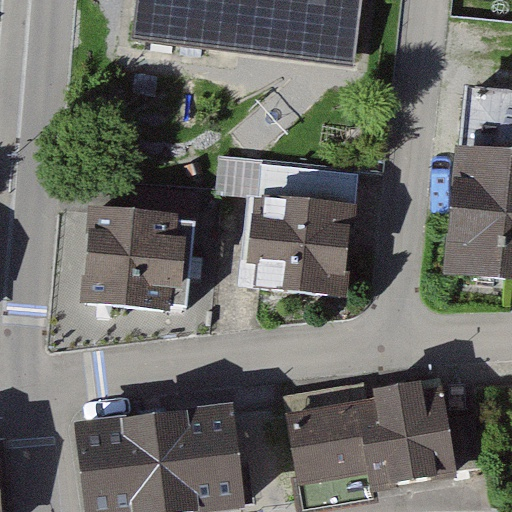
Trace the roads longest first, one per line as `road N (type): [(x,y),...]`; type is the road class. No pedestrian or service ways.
road 1 (residential): [(28,385),(26,314),(50,0)]
road 2 (residential): [(393,344),(28,385)]
road 3 (residential): [(393,344),(432,0)]
road 4 (residential): [(43,511),(28,385)]
